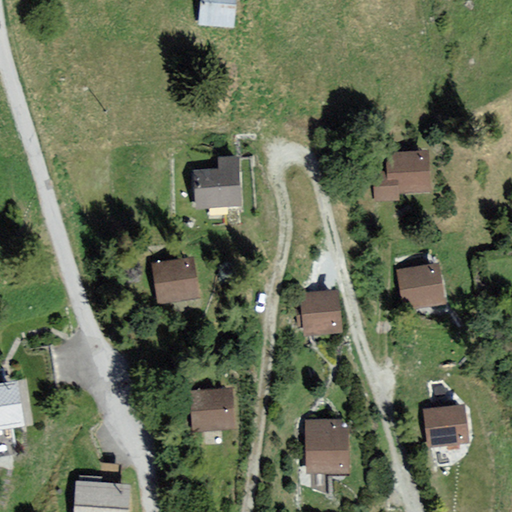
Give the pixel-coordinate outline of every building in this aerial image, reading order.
[(243,0),(204,0),(203,30),(241,32),(243,0)] [(390,182),(377,182),(377,205),(404,205),(404,198),(440,197),(439,158),(390,159),(390,182)] [(223,173),(197,176),(201,215),(250,210),(245,159),(222,162),(223,173)] [(204,262),(157,267),(162,310),(209,304),(204,262)] [(448,268),(401,275),(407,315),(454,308),(448,268)] [(344,294),(304,297),(307,340),(347,337),(344,294)] [(25,386),(0,389),(0,434),(31,430),(25,386)] [(242,393),(195,397),(199,438),(245,434),(242,393)] [(473,410),(428,414),(431,452),(476,448),(473,410)] [(355,424),(310,426),(312,479),(357,477),(355,424)] [(139,511),(141,491),(82,486),(80,511),(139,511)]
